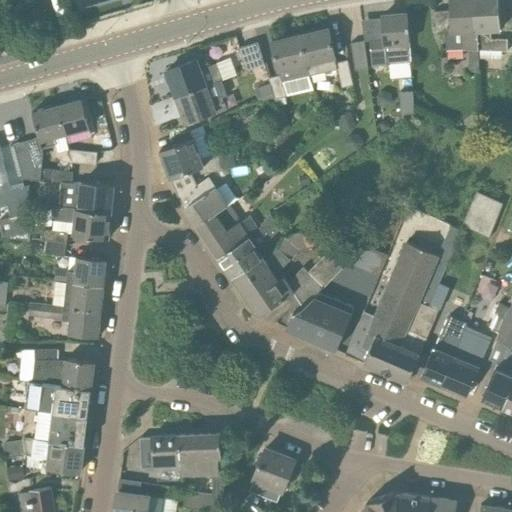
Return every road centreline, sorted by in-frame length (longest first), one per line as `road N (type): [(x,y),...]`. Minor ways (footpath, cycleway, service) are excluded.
road 1 (residential): [(511,452),(249,336),(181,243),(137,230)]
road 2 (residential): [(116,391),(191,398),(359,461)]
road 3 (residential): [(137,230),(140,155),(113,49)]
road 4 (residential): [(116,391),(137,230)]
road 5 (residential): [(359,461),(511,487)]
road 6 (tertiary): [(176,30),(296,0)]
road 7 (residential): [(99,511),(116,391)]
